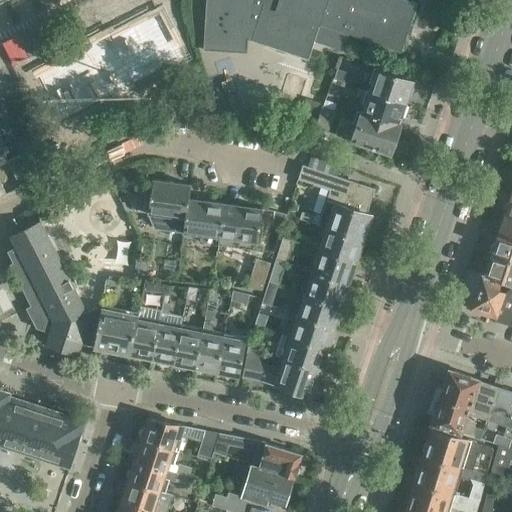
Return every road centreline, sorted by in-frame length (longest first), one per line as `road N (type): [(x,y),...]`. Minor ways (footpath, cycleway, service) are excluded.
road 1 (secondary): [(404,325),(511,0)]
road 2 (residential): [(0,216),(156,139),(283,162)]
road 3 (secondary): [(404,325),(388,343),(329,511)]
road 4 (residential): [(311,426),(116,390)]
road 5 (secondary): [(344,511),(406,350),(404,325)]
road 6 (residential): [(76,511),(116,390)]
road 7 (residential): [(116,390),(0,354)]
